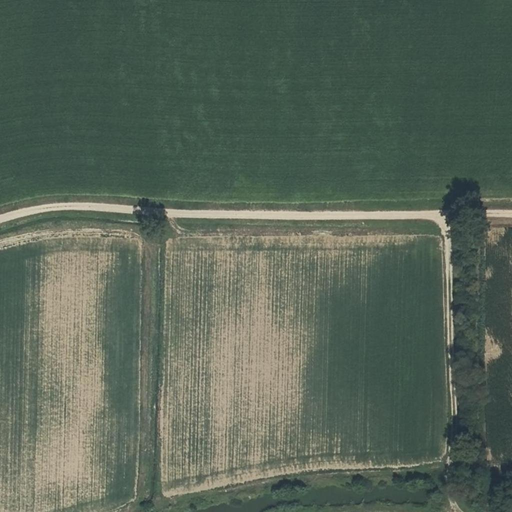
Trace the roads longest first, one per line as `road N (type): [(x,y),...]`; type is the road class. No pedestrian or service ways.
road 1 (track): [(511,210),(41,207),(0,220)]
road 2 (residential): [(462,511),(453,459),(447,208)]
